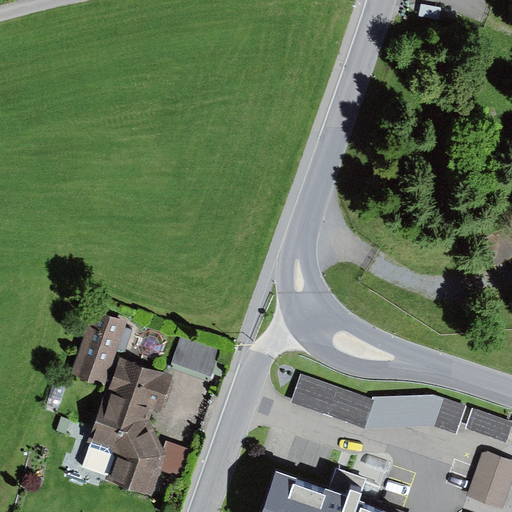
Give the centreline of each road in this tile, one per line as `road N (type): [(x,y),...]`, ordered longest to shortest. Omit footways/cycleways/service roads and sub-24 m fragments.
road 1 (tertiary): [(381,0),(299,255),(308,310)]
road 2 (residential): [(308,310),(282,326),(257,359),(202,511)]
road 3 (tertiary): [(308,310),(351,346),(511,395)]
